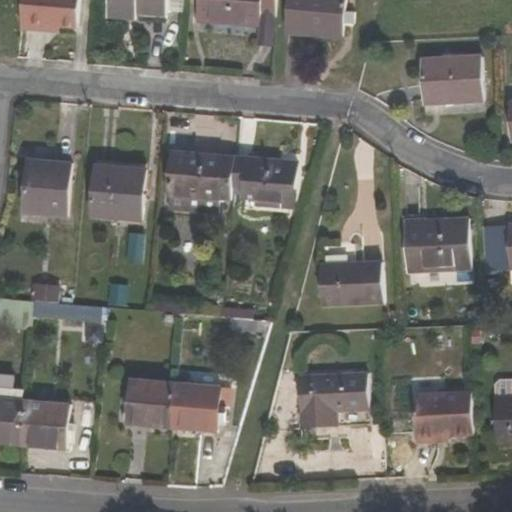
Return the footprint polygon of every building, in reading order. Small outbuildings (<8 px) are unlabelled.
[(24,0),(22,30),(45,32),(45,26),(59,27),(78,29),(80,0),(24,0)] [(113,0),(112,17),(169,22),(171,0),(113,0)] [(200,0),(199,21),(260,27),(261,17),(276,19),(277,0),(200,0)] [(291,0),(288,30),(344,36),(348,0),(291,0)] [(487,101),(485,57),(423,60),(426,103),(487,101)] [(220,202),(222,184),(235,185),(238,158),(176,153),(172,199),(220,202)] [(249,189),(247,204),(285,207),(287,188),(290,189),(292,163),(238,158),(235,185),(235,187),(249,189)] [(32,162),(27,214),(68,218),(73,165),(32,162)] [(94,217),(144,222),(149,172),(98,167),(94,217)] [(409,280),(473,277),(470,226),(407,229),(409,280)] [(322,308),(383,306),(383,265),(322,267),(322,308)] [(55,283),(34,282),(33,300),(36,300),(54,302),(55,283)] [(303,429),(370,427),(369,376),(301,378),(303,429)] [(134,424),(174,428),(178,386),(138,383),(134,424)] [(222,432),(226,391),(178,386),(174,428),(222,432)] [(476,435),(474,392),(416,395),(418,437),(424,442),(437,442),(442,436),(476,435)] [(499,443),(511,441),(511,396),(497,397),(499,443)] [(0,400),(0,442),(24,445),(28,403),(0,400)] [(28,403),(24,445),(67,448),(71,406),(28,403)]
